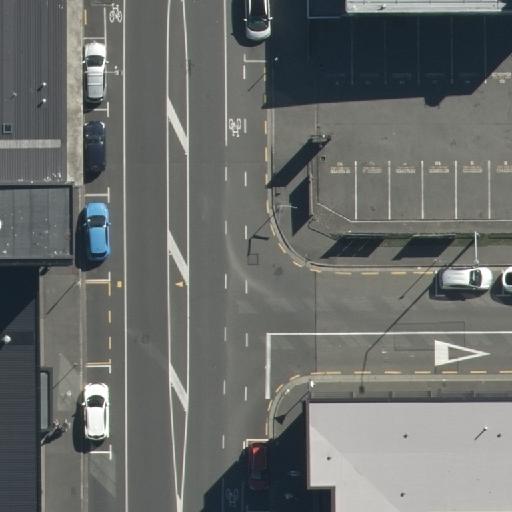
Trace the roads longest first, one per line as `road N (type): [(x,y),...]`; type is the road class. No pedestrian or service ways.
road 1 (tertiary): [(176,0),(178,335)]
road 2 (unclassified): [(178,335),(511,332)]
road 3 (tertiary): [(178,335),(179,511)]
